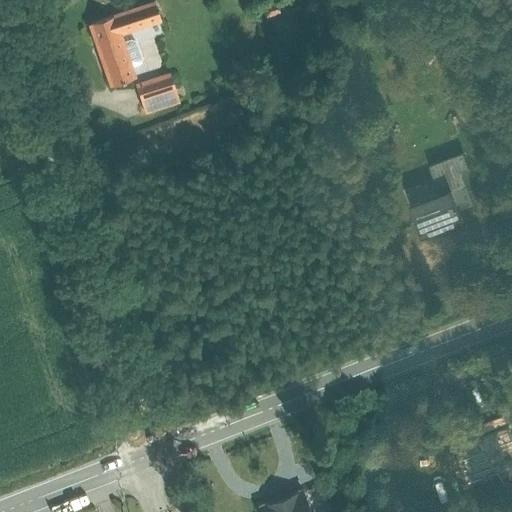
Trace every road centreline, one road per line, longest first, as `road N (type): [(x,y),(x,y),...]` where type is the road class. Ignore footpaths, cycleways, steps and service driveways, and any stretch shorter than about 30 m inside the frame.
road 1 (residential): [(151,455),(5,0)]
road 2 (secondary): [(511,315),(151,455)]
road 3 (secondary): [(151,455),(4,511)]
